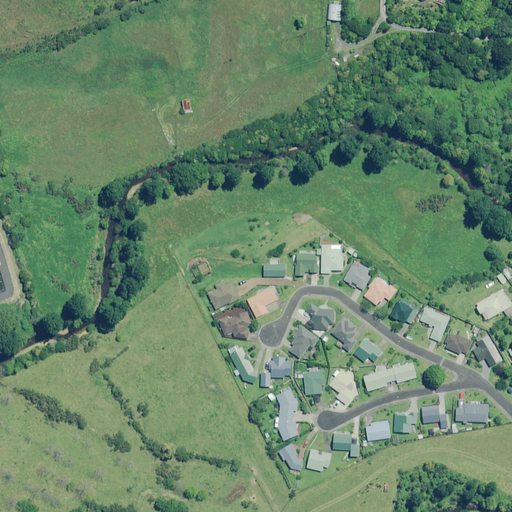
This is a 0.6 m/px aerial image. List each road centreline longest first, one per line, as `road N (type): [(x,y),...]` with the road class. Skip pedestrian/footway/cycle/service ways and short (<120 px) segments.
road 1 (residential): [(271,335),(299,294),(331,291),(399,341),(480,380)]
road 2 (residential): [(327,421),(399,394),(480,380)]
